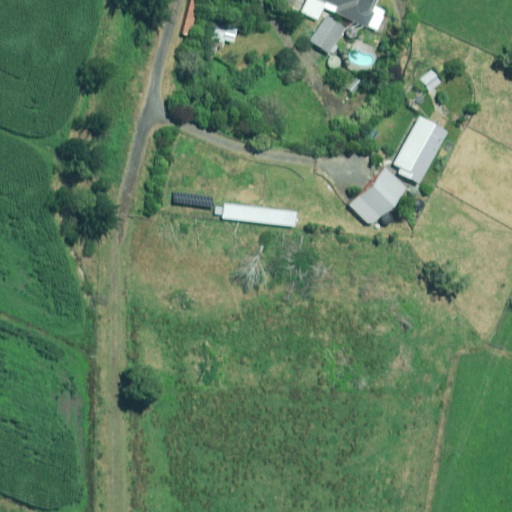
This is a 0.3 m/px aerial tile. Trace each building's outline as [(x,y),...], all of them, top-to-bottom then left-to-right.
[(373,0),(305,0),(300,13),(317,21),(323,9),(376,32),(384,12),(371,6),(373,0)] [(344,29),(324,17),(308,42),(328,54),(344,29)] [(237,31),(207,25),(202,52),(216,55),(218,48),(223,49),(225,41),(234,43),(237,31)] [(341,59),(330,56),(328,67),(339,69),(341,59)] [(440,84),(430,72),(420,80),(429,92),(440,84)] [(446,133),(419,118),(393,165),(400,169),(398,174),(418,185),(446,133)] [(404,188),(384,169),(347,207),(367,226),(404,188)]
